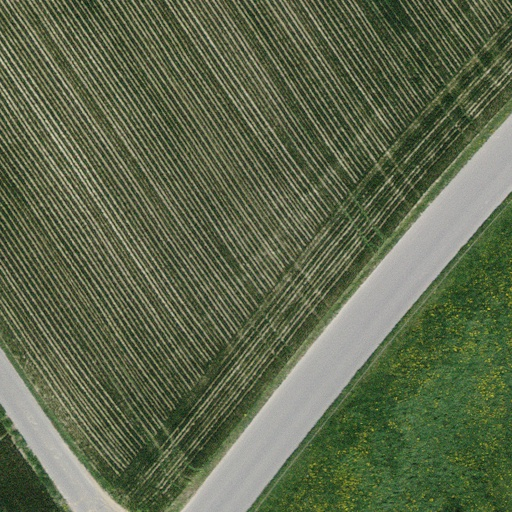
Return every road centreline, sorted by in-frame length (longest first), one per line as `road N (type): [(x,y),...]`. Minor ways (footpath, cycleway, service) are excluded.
road 1 (tertiary): [(216,511),(427,249),(511,157)]
road 2 (track): [(95,511),(0,369)]
